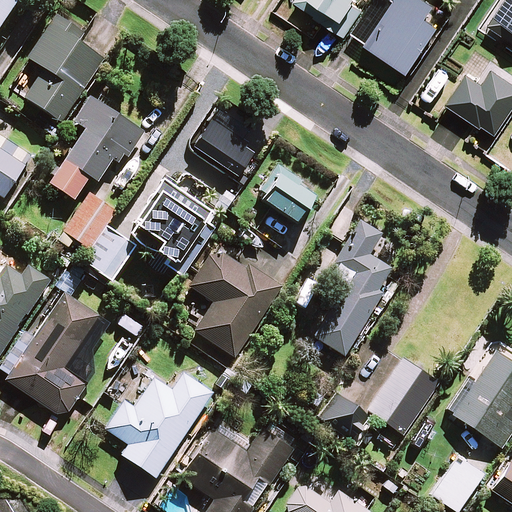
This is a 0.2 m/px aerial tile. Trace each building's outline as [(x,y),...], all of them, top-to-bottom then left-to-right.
[(0,0),(0,23),(15,0),(0,0)] [(295,0),(292,4),(313,18),(312,20),(342,40),(361,12),(351,5),(354,0),(295,0)] [(395,0),(394,0),(373,31),(396,47),(393,53),(413,67),(439,30),(425,20),(434,8),(422,0),(408,0),(404,6),(395,0)] [(511,0),(503,0),(483,29),(508,46),(511,41),(511,0)] [(81,34),(55,16),(27,58),(43,69),(24,98),(60,122),(102,59),(76,41),(81,34)] [(456,79),(459,81),(444,104),(493,135),(511,104),(511,74),(474,51),(456,79)] [(141,129),(89,95),(72,121),(83,128),(48,183),(72,199),(87,176),(95,181),(109,159),(117,165),(141,129)] [(244,148),(246,145),(230,133),(236,124),(216,110),(191,146),(234,176),(250,152),(244,148)] [(29,157),(0,137),(0,195),(2,197),(29,157)] [(265,196),(259,204),(291,226),(311,196),(294,185),(297,181),(276,167),(259,192),(265,196)] [(222,215),(163,175),(131,223),(136,226),(128,238),(150,252),(152,249),(166,259),(163,263),(181,276),(222,215)] [(104,225),(115,209),(89,191),(60,233),(86,251),(104,225)] [(358,223),(331,268),(348,278),(311,341),(343,361),(382,296),(377,294),(391,271),(368,258),(381,237),(358,223)] [(86,251),(78,261),(111,284),(136,247),(104,225),(86,251)] [(212,306),(193,335),(233,362),(281,289),(247,267),(244,271),(221,256),(208,259),(187,290),(212,306)] [(84,273),(70,263),(54,286),(68,296),(84,273)] [(0,356),(27,315),(29,316),(52,281),(30,267),(24,276),(8,266),(2,275),(0,274),(0,356)] [(96,316),(61,293),(1,381),(53,416),(66,413),(76,398),(85,385),(61,369),(96,316)] [(374,343),(340,395),(331,389),(312,418),(354,445),(357,441),(368,447),(383,423),(402,434),(435,382),(374,343)] [(511,397),(511,359),(495,348),(449,413),(498,447),(511,427),(511,410),(506,406),(511,397)] [(124,457),(158,480),(216,394),(186,374),(175,391),(156,379),(136,408),(127,402),(107,431),(131,446),(124,457)] [(440,426),(428,418),(407,446),(420,454),(440,426)] [(208,511),(253,511),(255,510),(243,502),(259,479),(271,486),(295,450),(265,429),(248,453),(214,430),(182,478),(216,501),(208,511)] [(511,511),(511,456),(509,455),(487,490),(511,505),(511,511)] [(462,461),(456,457),(430,495),(455,511),(481,474),(462,461)] [(370,511),(341,492),(332,504),(308,488),(299,490),(289,505),(290,511),(370,511)]
